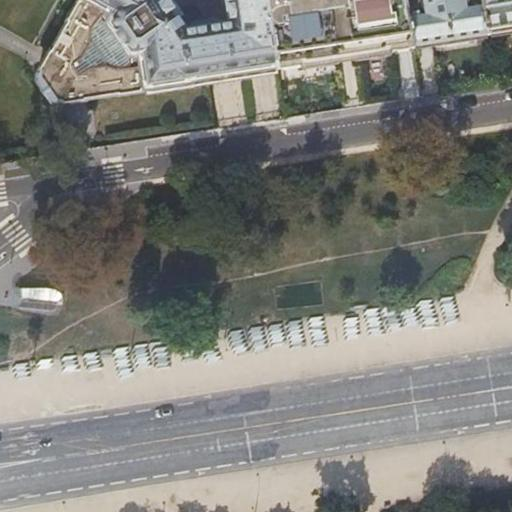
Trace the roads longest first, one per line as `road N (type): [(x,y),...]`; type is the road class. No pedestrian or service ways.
road 1 (secondary): [(0,467),(511,389)]
road 2 (residential): [(511,107),(39,184)]
